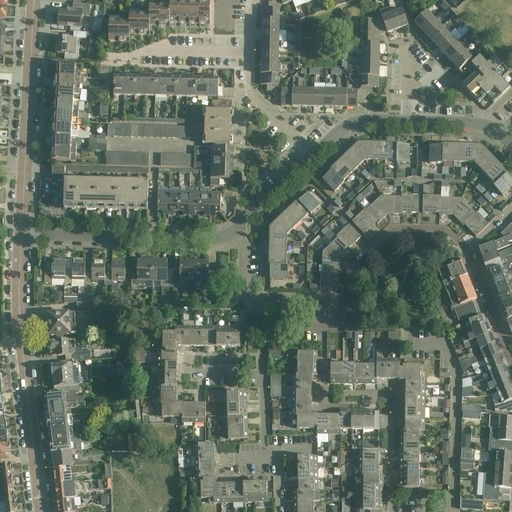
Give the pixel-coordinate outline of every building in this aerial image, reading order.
[(179,0),(180,4),(179,25),(189,25),(190,4),(189,0),(179,0)] [(273,1),(272,2),(281,8),(282,6),(293,2),(291,0),(275,0),(273,1)] [(262,9),(262,20),(279,20),(280,10),(281,8),(272,2),(272,3),(272,5),(268,5),(268,10),(262,9)] [(160,9),(159,25),(159,29),(170,29),(170,9),(169,9),(169,4),(160,3),(160,9)] [(59,27),(69,27),(81,28),(82,16),(90,16),(90,5),(73,4),(73,12),(69,12),(69,11),(67,11),(67,12),(60,11),(59,27)] [(169,4),(169,9),(170,9),(170,29),(170,25),(179,25),(180,4),(169,4)] [(200,4),(190,4),(189,25),(195,25),(195,21),(199,21),(200,4)] [(200,4),(199,21),(199,25),(205,26),(205,22),(209,22),(209,26),(210,26),(210,5),(200,4)] [(150,9),(150,11),(149,33),(149,37),(150,37),(150,28),(155,28),(155,24),(159,25),(160,9),(150,9)] [(402,10),(392,14),(398,30),(408,26),(402,10)] [(130,23),(129,44),(130,37),(139,37),(139,11),(130,11),(130,23)] [(150,11),(139,11),(139,37),(145,37),(145,33),(149,33),(150,11)] [(414,23),(422,32),(435,20),(427,12),(414,23)] [(382,20),(379,21),(379,28),(384,26),(387,34),(398,30),(392,14),(381,18),(382,20)] [(262,20),(262,31),(279,31),(279,20),(262,20)] [(363,31),(362,45),(380,45),(379,45),(379,28),(379,21),(362,20),(362,31),(363,31)] [(422,32),(429,39),(442,28),(435,20),(422,32)] [(115,39),(119,40),(119,22),(109,22),(109,43),(115,43),(115,39)] [(119,44),(129,44),(130,23),(119,22),(119,40),(119,44)] [(429,39),(437,47),(449,35),(442,28),(429,39)] [(262,31),(262,42),(279,42),(279,31),(262,31)] [(65,60),(78,61),(79,41),(86,41),(86,34),(74,33),(74,39),(58,38),(58,46),(56,46),(56,52),(57,52),(57,55),(65,55),(65,60)] [(437,47),(444,55),(457,43),(449,35),(437,47)] [(262,42),(261,52),(279,53),(279,42),(262,42)] [(444,55),(452,63),(464,51),(457,43),(444,55)] [(380,45),(362,45),(362,55),(379,56),(380,45)] [(464,51),(452,63),(459,71),(472,59),(464,51)] [(261,52),(261,63),(278,64),(279,53),(261,52)] [(379,56),(362,55),(362,66),(379,66),(379,56)] [(463,87),(471,96),(478,104),(486,96),(494,104),(510,89),(502,81),(510,73),(495,57),(487,64),(480,57),(471,65),(486,80),(483,84),(475,76),(463,87)] [(261,63),(261,75),(278,75),(278,64),(261,63)] [(58,73),(58,77),(84,79),(87,79),(87,76),(83,76),(83,77),(80,76),(81,67),(58,65),(56,67),(56,71),(58,73)] [(362,66),(362,76),(379,76),(379,66),(362,66)] [(101,80),(109,80),(109,68),(101,68),(101,80)] [(124,97),(124,96),(124,74),(119,74),(119,77),(114,77),(114,96),(124,97)] [(124,96),(134,96),(135,78),(130,78),(131,74),(124,74),(124,96)] [(134,96),(145,97),(145,75),(140,75),(140,78),(135,78),(134,96)] [(145,97),(155,97),(156,78),(151,78),(151,75),(145,75),(145,97)] [(155,97),(166,97),(166,75),(161,75),(160,78),(156,78),(155,97)] [(166,97),(176,97),(177,79),(172,78),(172,75),(166,75),(166,97)] [(176,97),(186,98),(187,76),(181,75),(181,79),(177,79),(176,97)] [(270,93),(272,95),(280,88),(278,86),(278,75),(261,75),(261,86),(267,86),(267,91),(270,91),(270,93)] [(186,98),(197,98),(197,79),(193,79),(193,76),(187,76),(186,98)] [(197,98),(207,98),(208,76),(202,76),(202,79),(197,79),(197,98)] [(208,76),(207,98),(217,98),(217,99),(234,99),(234,90),(223,90),(223,89),(218,88),(218,79),(214,79),(214,76),(208,76)] [(362,88),(359,90),(366,97),(369,95),(369,93),(372,93),(373,88),(379,88),(379,76),(362,76),(362,88)] [(55,89),(57,90),(57,89),(79,91),(80,84),(84,85),(84,79),(58,77),(57,81),(55,81),(55,89)] [(281,107),(292,107),(292,90),(281,90),(280,88),(272,95),(274,97),(276,97),(276,101),(281,101),(281,107)] [(56,101),(79,103),(79,91),(57,89),(57,90),(56,101)] [(292,107),(303,108),(303,90),(292,90),(292,107)] [(303,108),(314,108),(314,91),(303,90),(303,108)] [(346,91),(346,109),(357,109),(357,103),(362,103),(362,99),(364,99),(366,97),(359,90),(358,92),(346,91)] [(314,108),(324,108),(324,91),(314,91),(314,108)] [(324,108),(335,108),(335,91),(324,91),(324,108)] [(335,108),(346,109),(346,91),(335,91),(335,108)] [(56,109),(56,113),(78,115),(79,103),(56,101),(54,103),(54,107),(56,109)] [(205,124),(198,124),(198,132),(205,133),(204,145),(231,146),(232,102),(212,101),(212,108),(212,111),(205,111),(205,124)] [(53,123),(55,125),(77,127),(78,121),(89,121),(89,115),(78,115),(56,113),(55,117),(53,119),(53,123)] [(55,125),(54,137),(77,138),(89,139),(90,134),(77,134),(77,127),(55,125)] [(54,149),(76,150),(80,151),(81,146),(76,146),(77,138),(54,137),(52,137),(52,145),(54,145),(54,149)] [(107,144),(105,140),(97,140),(97,145),(94,145),(93,151),(107,152),(107,144)] [(358,143),(347,154),(359,167),(366,160),(358,143)] [(374,144),(358,143),(366,160),(373,161),(374,144)] [(385,144),(374,144),(373,161),(385,161),(385,144)] [(397,144),(385,144),(385,161),(396,161),(396,164),(397,144)] [(398,144),(397,144),(396,164),(409,164),(410,146),(398,146),(398,144)] [(442,163),(454,163),(454,145),(442,145),(442,147),(442,163)] [(454,163),(465,163),(466,146),(454,145),(454,163)] [(465,163),(473,163),(481,146),(466,146),(465,163)] [(473,163),(478,169),(491,156),(481,146),(473,163)] [(442,165),(442,163),(442,147),(430,147),(429,164),(442,165)] [(211,148),(211,159),(230,159),(230,154),(233,154),(234,149),(211,148)] [(76,150),(54,149),(53,153),(51,155),(51,159),(53,161),(75,163),(76,150)] [(347,154),(339,162),(351,174),(359,167),(347,154)] [(478,169),(487,178),(500,165),(491,156),(478,169)] [(211,159),(211,169),(233,169),(233,164),(230,164),(230,159),(211,159)] [(339,162),(330,170),(342,183),(351,174),(339,162)] [(487,178),(494,186),(495,186),(507,175),(507,176),(509,175),(500,165),(487,178)] [(64,210),(74,210),(85,210),(85,180),(75,180),(65,180),(65,173),(65,168),(52,168),(52,180),(57,180),(56,207),(64,207),(64,210)] [(233,169),(211,169),(211,173),(210,186),(219,187),(220,180),(230,180),(230,175),(233,175),(233,169)] [(342,183),(330,170),(330,171),(331,172),(322,180),(335,193),(344,184),(342,183)] [(361,174),(367,181),(370,177),(364,171),(361,174)] [(467,178),(470,181),(476,176),(473,173),(467,178)] [(495,186),(494,186),(493,187),(503,197),(511,187),(511,180),(507,176),(507,175),(495,186)] [(85,210),(95,210),(106,211),(106,181),(96,181),(85,180),(85,210)] [(106,211),(116,211),(127,211),(127,181),(117,181),(106,181),(106,211)] [(127,211),(137,211),(148,211),(148,182),(138,182),(127,181),(127,211)] [(355,191),(358,194),(364,188),(362,185),(355,191)] [(475,189),(480,195),(484,192),(478,186),(475,189)] [(162,216),(168,216),(168,191),(167,189),(158,188),(158,213),(163,213),(162,216)] [(204,217),(210,217),(210,194),(210,189),(200,188),(200,194),(200,213),(204,213),(204,217)] [(174,213),(178,213),(179,189),(171,189),(168,191),(168,216),(174,216),(174,213)] [(347,199),(350,202),(356,196),(353,193),(347,199)] [(183,216),(189,216),(189,194),(179,194),(178,213),(183,213),(183,216)] [(195,213),(200,213),(200,194),(189,194),(189,216),(195,216),(195,213)] [(210,194),(210,217),(216,217),(216,214),(221,214),(221,194),(210,194)] [(297,201),(310,214),(311,215),(320,207),(308,194),(299,202),(298,201),(297,201)] [(483,198),(488,203),(492,200),(486,194),(483,198)] [(355,200),(358,203),(364,198),(361,195),(355,200)] [(402,197),(381,197),(387,215),(402,215),(402,196),(402,197)] [(419,196),(402,196),(402,215),(402,214),(418,214),(419,196)] [(422,214),(439,214),(439,198),(441,198),(441,197),(423,196),(422,214)] [(365,210),(364,210),(378,224),(387,215),(381,197),(366,211),(365,210)] [(439,216),(453,217),(461,199),(441,198),(439,198),(439,216)] [(477,202),(482,207),(485,204),(480,198),(477,202)] [(453,217),(463,227),(477,213),(476,214),(461,199),(453,217)] [(334,203),(339,208),(342,205),(337,200),(334,203)] [(297,201),(289,209),(301,222),(310,214),(297,201)] [(499,209),(502,212),(508,207),(505,204),(499,209)] [(327,209),(332,215),(335,212),(330,206),(327,209)] [(289,209),(281,218),(293,230),(301,222),(289,209)] [(378,224),(364,210),(352,222),(364,235),(376,224),(377,225),(378,224)] [(345,215),(350,220),(353,217),(348,212),(345,215)] [(477,213),(463,227),(464,226),(476,238),(489,225),(477,213)] [(487,220),(490,223),(496,218),(493,215),(487,220)] [(281,218),(269,228),(287,236),(293,230),(281,218)] [(338,221),(344,227),(347,224),(342,218),(338,221)] [(321,225),(323,228),(329,222),(327,219),(321,225)] [(511,224),(510,226),(502,234),(501,234),(501,235),(502,235),(505,238),(511,236),(511,237),(511,236),(511,224)] [(349,225),(336,237),(350,251),(349,249),(361,238),(349,225)] [(312,233),(315,236),(321,230),(318,227),(312,233)] [(269,228),(269,244),(287,244),(287,236),(269,228)] [(322,233),(325,237),(330,231),(328,228),(322,233)] [(297,235),(303,241),(306,239),(300,232),(297,235)] [(511,236),(505,238),(499,241),(479,249),(482,257),(496,252),(510,247),(509,244),(511,242),(511,238),(511,237),(511,236)] [(337,238),(322,252),(340,261),(350,251),(336,237),(337,238)] [(269,244),(269,255),(286,255),(287,244),(269,244)] [(482,257),(485,265),(507,257),(507,256),(511,254),(511,249),(498,255),(496,252),(482,257)] [(470,257),(476,259),(479,252),(473,250),(470,257)] [(320,273),(340,274),(340,261),(322,252),(322,273),(320,273)] [(484,266),(488,274),(511,263),(511,254),(507,256),(507,257),(485,265),(484,266)] [(269,255),(268,267),(286,268),(286,255),(269,255)] [(52,281),(64,281),(65,270),(65,260),(52,260),(52,270),(44,270),(44,285),(52,285),(52,281)] [(437,270),(444,287),(451,304),(459,322),(478,314),(472,301),(477,299),(461,260),(437,270)] [(84,282),(84,281),(85,271),(85,261),(72,261),(72,271),(65,270),(64,281),(64,285),(72,285),(72,287),(85,287),(85,282),(84,282)] [(84,281),(84,282),(85,282),(85,287),(84,303),(92,303),(92,281),(104,282),(104,271),(105,271),(105,261),(92,261),(92,271),(85,271),(84,281)] [(112,271),(105,271),(104,271),(104,282),(104,286),(112,286),(112,282),(125,282),(125,262),(112,261),(112,271)] [(143,282),(152,282),(153,264),(145,264),(145,262),(139,262),(138,270),(131,270),(131,288),(143,288),(143,282)] [(187,281),(194,281),(194,262),(188,262),(188,263),(181,263),(181,262),(180,262),(180,274),(174,274),(174,271),(173,271),(173,288),(173,289),(187,289),(187,284),(187,281)] [(194,262),(194,281),(202,281),(202,290),(217,290),(217,275),(208,275),(209,263),(208,263),(208,264),(201,263),(201,262),(194,262)] [(160,288),(173,288),(173,271),(173,270),(167,270),(167,263),(161,263),(161,264),(153,264),(152,282),(161,282),(160,288)] [(487,274),(490,282),(511,273),(511,263),(488,274),(487,274)] [(286,268),(268,267),(268,268),(270,268),(270,280),(288,280),(288,268),(286,268)] [(340,274),(320,273),(320,291),(337,292),(338,275),(340,275),(340,274)] [(511,273),(490,282),(494,290),(508,284),(507,282),(511,280),(511,273)] [(494,290),(497,298),(511,291),(511,282),(508,284),(494,290)] [(511,291),(497,298),(500,306),(511,300),(511,291)] [(511,300),(500,306),(503,313),(511,309),(511,300)] [(77,305),(78,314),(89,313),(88,304),(77,305)] [(511,309),(503,313),(506,321),(511,319),(511,309)] [(50,335),(50,337),(70,335),(76,334),(74,313),(69,314),(69,313),(48,315),(48,319),(49,328),(47,329),(47,335),(50,335)] [(462,338),(464,344),(491,334),(486,323),(483,316),(469,321),(474,334),(465,337),(462,338)] [(175,333),(171,333),(163,333),(163,350),(166,350),(166,348),(178,348),(178,347),(182,347),(183,327),(175,327),(175,333)] [(194,328),(183,327),(182,347),(193,348),(194,328)] [(205,328),(194,328),(193,348),(205,348),(205,328)] [(217,328),(205,328),(205,348),(216,348),(217,328)] [(228,328),(217,328),(216,348),(228,348),(228,328)] [(240,328),(228,328),(228,348),(240,348),(240,328)] [(395,340),(404,340),(404,329),(395,329),(395,340)] [(354,334),(355,351),(359,350),(359,339),(363,339),(363,334),(354,334)] [(478,345),(480,351),(495,345),(491,334),(464,344),(464,345),(466,350),(478,345)] [(83,353),(83,349),(75,349),(74,341),(50,343),(48,345),(48,350),(50,352),(51,352),(52,357),(65,356),(66,362),(92,360),(91,352),(83,353)] [(462,371),(472,367),(472,366),(499,356),(495,345),(480,351),(483,356),(470,361),(469,359),(459,364),(462,371)] [(157,353),(157,364),(177,364),(177,353),(178,353),(157,353)] [(298,353),(297,364),(317,365),(317,353),(298,353)] [(486,374),(489,372),(504,366),(499,356),(472,366),(472,367),(474,372),(482,368),(482,369),(484,368),(486,374)] [(376,360),(376,366),(377,366),(376,380),(377,380),(388,380),(388,361),(376,360)] [(400,361),(388,361),(388,380),(399,380),(399,381),(400,381),(400,361)] [(157,364),(157,376),(177,376),(177,364),(157,364)] [(297,364),(297,375),(297,376),(312,377),(317,377),(317,365),(297,364)] [(53,376),(54,388),(79,387),(77,365),(52,367),(52,368),(50,370),(51,374),(52,375),(52,377),(53,376)] [(330,385),(342,385),(342,365),(331,365),(330,385)] [(342,385),(354,385),(354,365),(342,365),(342,385)] [(354,385),(365,385),(365,366),(354,365),(354,385)] [(365,366),(365,385),(377,385),(377,380),(376,380),(377,366),(376,366),(365,366)] [(405,381),(405,386),(425,386),(425,378),(420,378),(420,366),(403,366),(404,366),(404,381),(405,381)] [(474,388),(484,386),(492,383),(508,377),(504,366),(489,372),(491,378),(486,380),(473,385),(474,388)] [(277,374),(277,393),(287,392),(287,374),(277,374)] [(292,375),(292,387),(312,388),(312,377),(297,376),(297,375),(292,375)] [(157,376),(157,387),(177,387),(177,376),(157,376)] [(495,389),(497,394),(511,388),(511,387),(508,377),(492,383),(484,386),(487,392),(490,391),(490,392),(495,389)] [(405,386),(405,397),(425,398),(425,386),(405,386)] [(46,396),(47,406),(77,404),(84,403),(83,398),(75,399),(75,393),(78,393),(78,387),(79,387),(54,388),(54,395),(46,396)] [(157,387),(157,399),(177,399),(177,387),(157,387)] [(292,387),(292,399),(312,399),(312,388),(292,387)] [(461,390),(461,399),(474,398),(472,388),(461,390)] [(511,388),(497,394),(491,396),(494,407),(495,413),(505,413),(511,413),(511,388)] [(227,394),(227,406),(247,405),(247,393),(227,394)] [(405,397),(405,409),(425,409),(425,398),(405,397)] [(177,399),(157,399),(156,406),(162,406),(162,419),(179,419),(179,415),(177,415),(178,403),(177,403),(177,399)] [(292,399),(292,410),(311,411),(312,399),(292,399)] [(139,402),(131,402),(132,410),(130,411),(130,412),(140,411),(139,402)] [(47,406),(48,419),(71,417),(71,410),(85,408),(84,403),(77,404),(47,406)] [(193,424),(194,404),(183,404),(183,403),(182,403),(182,424),(193,424)] [(206,404),(194,404),(193,424),(205,424),(206,404)] [(227,406),(227,417),(247,416),(247,405),(227,406)] [(405,409),(405,420),(425,420),(425,409),(405,409)] [(292,422),(297,422),(297,430),(314,430),(312,430),(312,415),(311,415),(311,411),(292,410),(292,422)] [(141,421),(140,411),(130,412),(130,417),(133,417),(133,422),(141,421)] [(340,411),(340,416),(339,430),(340,430),(351,430),(351,411),(340,411)] [(363,411),(351,411),(351,430),(363,431),(363,411)] [(375,411),(363,411),(363,431),(374,431),(375,411)] [(463,413),(463,420),(481,421),(481,414),(463,413)] [(317,435),(329,436),(329,416),(318,416),(318,415),(317,415),(317,435)] [(48,419),(49,430),(72,428),(72,423),(86,421),(86,416),(71,417),(48,419)] [(227,417),(228,428),(247,428),(247,416),(227,417)] [(329,416),(329,436),(340,436),(340,430),(339,430),(340,416),(329,416)] [(489,429),(497,430),(511,430),(511,418),(490,417),(489,429)] [(405,420),(405,431),(420,431),(420,432),(425,432),(425,420),(405,420)] [(49,430),(51,443),(88,439),(88,434),(80,435),(80,434),(73,435),(72,428),(49,430)] [(247,428),(228,428),(228,440),(248,440),(247,428)] [(498,441),(506,442),(506,454),(511,454),(511,430),(497,430),(497,432),(499,432),(498,441)] [(400,431),(400,443),(419,443),(420,432),(420,431),(405,431),(400,431)] [(51,443),(52,454),(71,452),(75,452),(74,445),(89,444),(89,442),(96,441),(95,438),(88,439),(51,443)] [(7,441),(0,441),(0,461),(9,460),(8,450),(8,449),(9,449),(10,447),(10,444),(9,443),(8,443),(7,441)] [(400,443),(399,454),(419,455),(419,443),(400,443)] [(194,445),(195,456),(214,456),(214,445),(194,445)] [(152,511),(150,447),(119,448),(121,511),(152,511)] [(462,450),(461,460),(471,462),(472,451),(462,450)] [(71,452),(52,454),(54,470),(71,468),(76,467),(84,466),(84,462),(72,463),(71,452)] [(358,453),(358,465),(378,465),(378,454),(358,453)] [(489,464),(511,465),(511,454),(506,454),(489,453),(488,464),(489,464)] [(399,454),(399,466),(419,466),(419,455),(399,454)] [(195,456),(195,468),(214,468),(214,456),(195,456)] [(298,470),(318,469),(325,469),(325,465),(317,465),(317,457),(298,458),(298,470)] [(471,462),(461,460),(460,460),(460,471),(473,471),(474,462),(471,462)] [(511,468),(511,465),(489,464),(489,469),(486,469),(486,475),(485,475),(485,476),(511,478),(511,468)] [(0,479),(11,478),(11,474),(11,473),(12,473),(12,472),(13,472),(13,470),(13,468),(12,467),(11,466),(10,465),(0,466),(0,479)] [(358,477),(363,477),(378,477),(378,476),(378,465),(358,465),(358,477)] [(399,466),(399,477),(419,477),(419,466),(399,466)] [(54,470),(55,485),(73,483),(71,468),(54,470)] [(214,468),(195,468),(195,480),(216,479),(215,479),(214,468)] [(298,470),(298,481),(318,481),(318,469),(298,470)] [(363,477),(363,489),(383,489),(383,476),(378,476),(378,477),(363,477)] [(485,476),(484,488),(483,501),(499,502),(500,489),(511,489),(511,478),(485,476)] [(419,477),(399,477),(399,489),(419,489),(419,477)] [(0,479),(0,491),(13,491),(13,485),(14,485),(14,484),(14,483),(14,481),(13,480),(13,479),(12,479),(12,478),(11,478),(0,479)] [(298,481),(298,492),(298,493),(313,492),(313,493),(318,493),(318,481),(298,481)] [(55,485),(57,500),(77,498),(75,486),(80,485),(80,482),(73,483),(55,485)] [(216,484),(210,484),(204,484),(204,482),(200,483),(201,500),(204,500),(204,505),(222,504),(221,485),(216,485),(216,484)] [(266,483),(255,484),(255,504),(272,503),(272,494),(267,494),(266,483)] [(232,484),(221,485),(222,504),(233,504),(232,484)] [(243,484),(232,484),(233,504),(244,504),(243,484)] [(255,484),(243,484),(244,504),(255,504),(255,484)] [(363,489),(363,500),(383,500),(383,489),(363,489)] [(0,504),(15,503),(15,502),(16,501),(16,500),(16,499),(16,498),(15,496),(14,496),(13,491),(0,491),(0,504)] [(293,492),(293,504),(313,504),(313,493),(313,492),(298,493),(298,492),(293,492)] [(57,500),(58,511),(78,511),(77,507),(81,507),(80,498),(77,498),(57,500)] [(383,500),(363,500),(363,511),(370,511),(369,511),(381,511),(382,511),(383,511),(383,500)] [(460,510),(482,511),(483,503),(460,501),(460,510)] [(0,511),(15,511),(16,511),(16,510),(17,509),(17,507),(17,506),(16,505),(16,504),(15,504),(15,503),(0,504),(0,511)]
